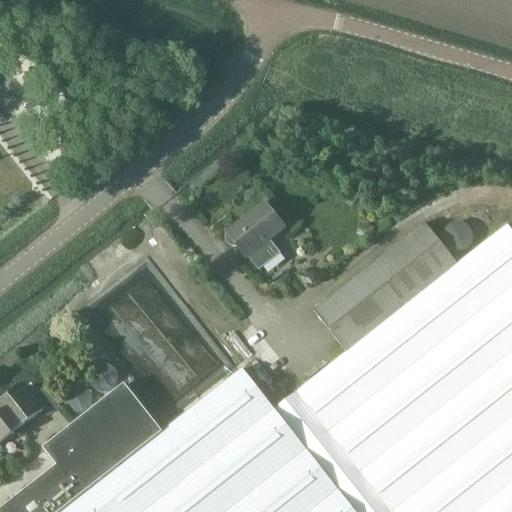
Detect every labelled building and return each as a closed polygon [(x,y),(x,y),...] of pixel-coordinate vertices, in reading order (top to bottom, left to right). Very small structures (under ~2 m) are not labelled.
[(226,234),(227,235),(226,237),(226,240),(226,242),(228,244),(230,246),(232,247),(235,248),(237,248),(247,259),(249,258),(259,270),(276,257),(277,250),(270,241),(285,229),(265,203),(226,234)] [(345,353),(297,391),(274,410),(354,511),(511,511),(511,231),(508,225),(458,264),(426,223),(313,312),(345,353)] [(354,511),(274,410),(242,369),(162,433),(124,385),(43,449),(57,466),(0,511),(354,511)] [(42,391),(36,396),(29,387),(12,400),(8,396),(0,402),(21,429),(43,411),(48,418),(58,411),(42,391)] [(0,445),(21,429),(0,402),(0,455),(4,453),(0,447),(0,445)]
